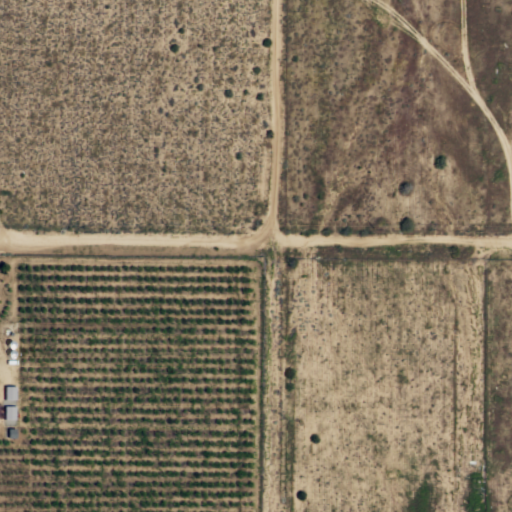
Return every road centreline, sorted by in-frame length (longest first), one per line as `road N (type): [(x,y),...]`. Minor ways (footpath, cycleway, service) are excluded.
road 1 (residential): [(277,0),(275,511)]
road 2 (residential): [(0,233),(277,237)]
road 3 (residential): [(277,237),(511,237)]
